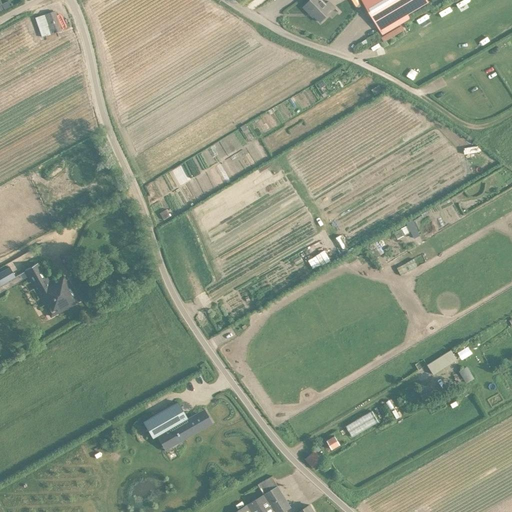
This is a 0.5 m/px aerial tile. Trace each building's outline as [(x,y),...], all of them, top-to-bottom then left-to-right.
[(7,0),(6,0),(0,3),(3,9),(10,5),(7,0)] [(322,0),(311,0),(303,8),(310,14),(311,13),(321,23),(336,8),(329,2),(326,4),(322,0)] [(359,0),(358,0),(353,3),(357,9),(363,6),(359,0)] [(364,0),(385,35),(404,24),(401,19),(430,1),(429,0),(364,0)] [(60,30),(53,11),(37,16),(43,35),(60,30)] [(377,84),(370,89),(373,94),(380,90),(377,84)] [(409,231),(406,225),(401,228),(404,234),(409,231)] [(339,233),(303,253),(312,270),(348,249),(339,233)] [(8,266),(0,270),(0,290),(26,275),(49,315),(77,299),(62,273),(47,282),(36,262),(23,270),(13,276),(8,267),(8,266)] [(450,349),(426,364),(432,374),(456,359),(450,349)] [(186,418),(176,401),(141,421),(150,437),(155,435),(155,436),(156,435),(156,434),(163,430),(171,443),(209,421),(203,410),(186,420),(185,418),(186,418)] [(371,410),(344,425),(351,436),(377,421),(371,410)] [(331,447),(340,442),(337,437),(334,433),(326,438),(328,442),(331,447)] [(315,443),(311,446),(314,451),(315,452),(319,448),(315,443)] [(304,459),(311,467),(321,458),(315,452),(314,451),(304,459)] [(281,511),(290,507),(271,475),(257,484),(263,493),(232,511),(281,511)]
